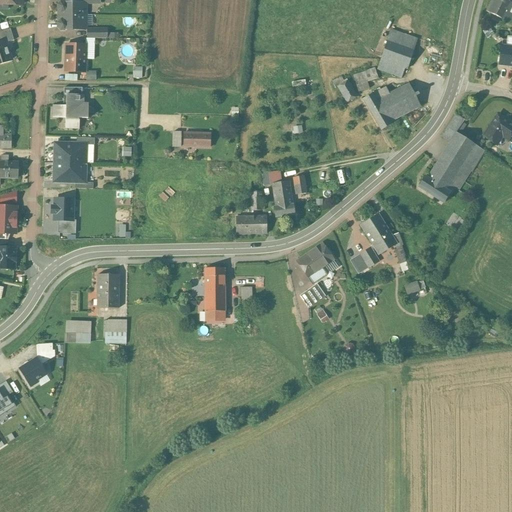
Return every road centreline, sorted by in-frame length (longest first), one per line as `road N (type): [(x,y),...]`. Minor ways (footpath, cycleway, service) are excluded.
road 1 (secondary): [(43,282),(80,255),(265,247),(301,238),(424,136),(453,83)]
road 2 (residential): [(39,83),(31,238)]
